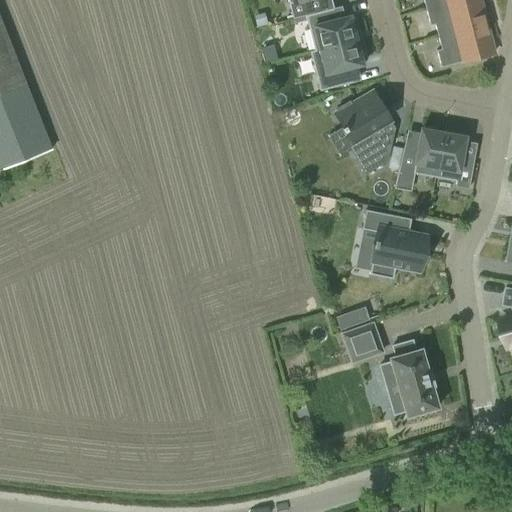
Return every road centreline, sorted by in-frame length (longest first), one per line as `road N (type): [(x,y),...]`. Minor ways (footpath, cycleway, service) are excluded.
road 1 (residential): [(490,451),(461,264),(494,174),(505,108)]
road 2 (tertiary): [(273,511),(490,451)]
road 3 (residential): [(505,108),(421,90),(399,66),(384,0)]
